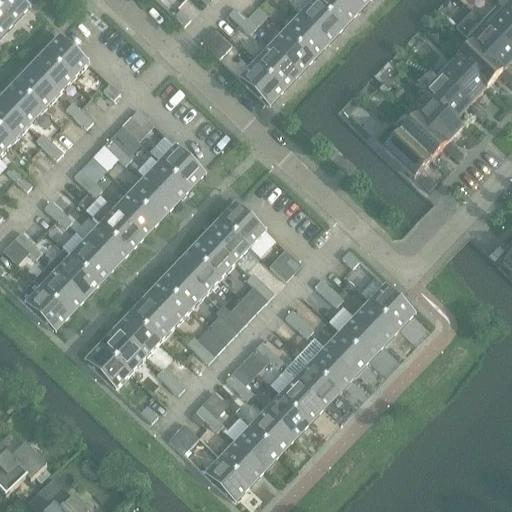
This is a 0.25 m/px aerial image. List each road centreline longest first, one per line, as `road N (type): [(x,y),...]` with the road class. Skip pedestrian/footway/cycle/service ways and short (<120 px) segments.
road 1 (residential): [(355,229),(155,440)]
road 2 (residential): [(0,239),(176,55)]
road 3 (residential): [(176,55),(355,229)]
